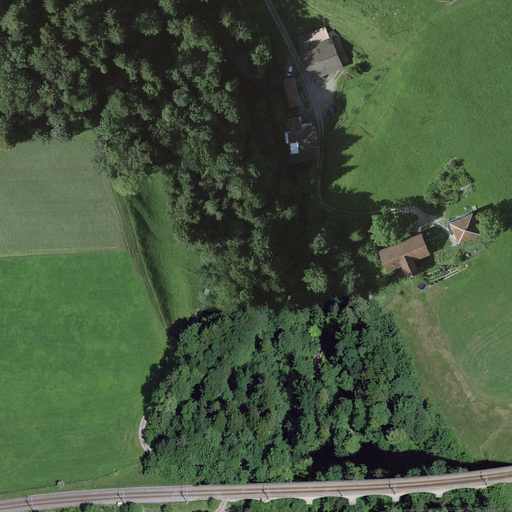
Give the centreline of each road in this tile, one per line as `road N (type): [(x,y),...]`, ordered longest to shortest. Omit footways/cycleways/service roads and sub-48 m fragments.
road 1 (track): [(325,197),(329,305),(322,356),(309,368),(289,364),(254,278),(228,260),(205,286),(146,417),(142,433),(156,455)]
road 2 (unclassified): [(439,220),(396,213),(357,220),(325,197),(321,128),(271,0)]
